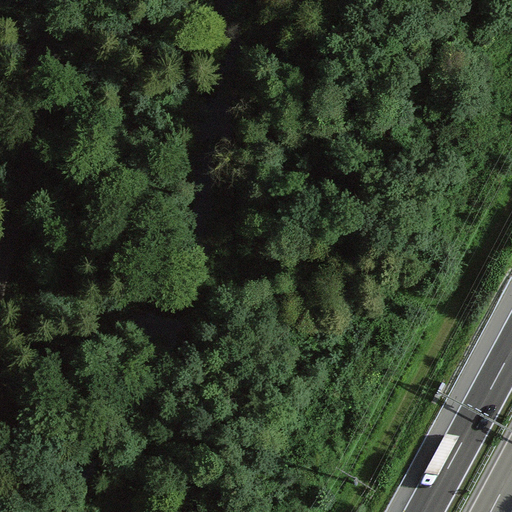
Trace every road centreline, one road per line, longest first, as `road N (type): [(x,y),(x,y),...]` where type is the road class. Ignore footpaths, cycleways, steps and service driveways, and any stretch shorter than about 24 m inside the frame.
road 1 (residential): [(68,0),(0,242)]
road 2 (motorway): [(511,351),(424,511)]
